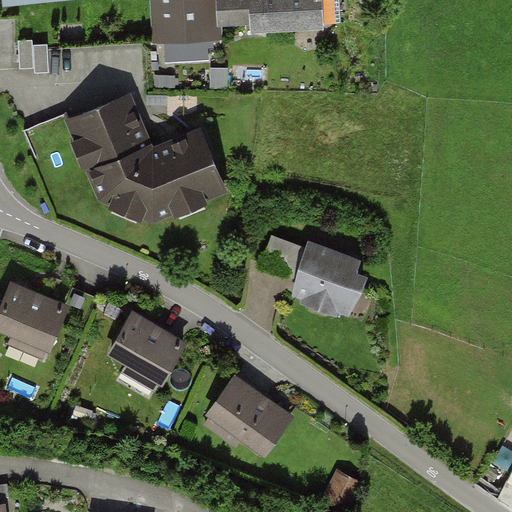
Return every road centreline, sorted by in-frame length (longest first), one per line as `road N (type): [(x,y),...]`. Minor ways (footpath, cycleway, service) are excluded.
road 1 (unclassified): [(0,210),(213,312),(493,511)]
road 2 (residential): [(0,467),(79,477),(194,511)]
